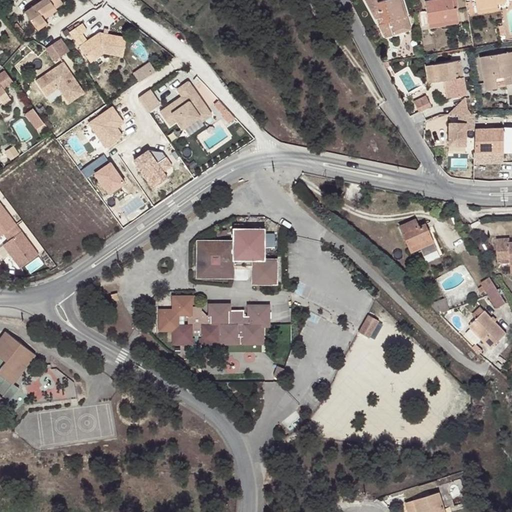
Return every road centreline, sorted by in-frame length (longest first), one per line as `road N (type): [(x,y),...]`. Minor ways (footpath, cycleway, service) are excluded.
road 1 (unknown): [(244,164),(483,376)]
road 2 (residential): [(247,511),(244,468),(218,424),(83,337)]
road 3 (residential): [(267,158),(210,183),(60,285)]
road 4 (unclassified): [(267,158),(258,133),(190,61),(115,0)]
road 5 (residential): [(340,0),(438,186)]
road 6 (residential): [(438,186),(267,158)]
